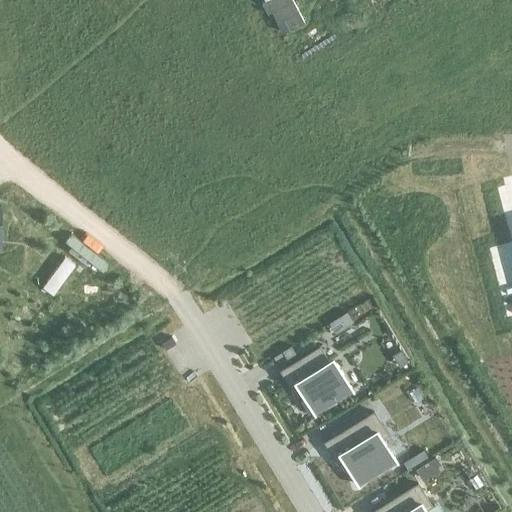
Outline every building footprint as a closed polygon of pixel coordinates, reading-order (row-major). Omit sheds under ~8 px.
[(344,312),(333,319),(338,327),(348,320),(344,312)] [(319,346),(281,370),(290,385),(295,382),(312,409),(312,410),(313,412),(315,411),(314,411),(351,388),(352,389),(353,388),(351,385),(351,386),(336,362),(331,365),(319,346)] [(285,348),(276,354),(281,362),(290,356),(285,348)] [(373,411),(325,441),(334,457),(339,453),(356,481),(357,484),(358,483),(358,482),(395,460),(396,460),(397,459),(395,457),(381,436),(386,432),(373,411)] [(422,464),(415,468),(421,478),(428,474),(422,464)] [(417,483),(370,511),(428,511),(425,507),(430,504),(417,483)]
